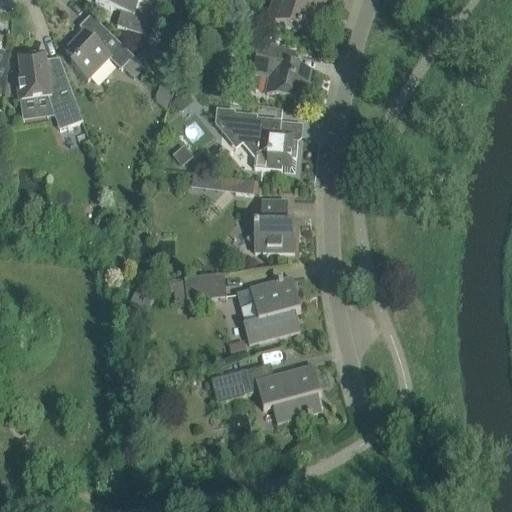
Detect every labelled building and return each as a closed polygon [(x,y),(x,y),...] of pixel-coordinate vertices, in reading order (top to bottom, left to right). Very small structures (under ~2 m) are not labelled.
[(158,0),(97,0),(95,5),(122,14),(117,29),(136,35),(146,39),(150,28),(146,20),(134,17),(139,2),(150,6),(158,2),(158,0)] [(325,0),(275,0),(275,1),(281,3),(275,23),(289,27),(308,33),(317,6),(323,8),(325,0)] [(134,59),(105,32),(90,18),(79,30),(83,34),(65,53),(75,63),(71,68),(88,84),(109,61),(121,73),(123,70),(134,81),(145,70),(134,59)] [(287,54),(268,50),(260,49),(254,77),(269,80),(266,96),(304,104),(311,73),(284,67),(287,54)] [(75,103),(64,74),(59,62),(46,64),(45,57),(18,61),(21,79),(15,79),(19,104),(48,100),(52,112),(75,103)] [(166,74),(163,84),(173,88),(176,78),(166,74)] [(234,117),(235,114),(216,112),(215,127),(221,135),(243,137),(242,146),(255,162),(254,171),(294,175),(298,145),(294,141),(280,139),(281,124),(257,121),(257,119),(234,117)] [(253,198),(254,184),(237,182),(236,196),(253,198)] [(254,234),(246,242),(254,249),(254,256),(260,256),(264,260),(268,256),(274,256),(294,256),(294,227),(284,227),(285,221),(287,221),(287,205),(267,205),(262,205),(261,227),(254,227),(254,234)] [(224,277),(184,282),(184,285),(187,305),(227,301),(224,277)] [(244,328),(249,348),(300,334),(295,316),(301,314),(292,281),(250,292),(254,308),(241,311),(245,328),(244,328)] [(243,344),(228,348),(232,361),(246,357),(243,344)] [(245,373),(241,374),(238,363),(218,368),(221,380),(210,383),(217,406),(251,396),(245,373)] [(314,369),(256,385),(263,413),(279,409),(284,425),(308,419),(308,421),(313,420),(312,417),(322,415),(318,399),(322,398),(314,369)]
